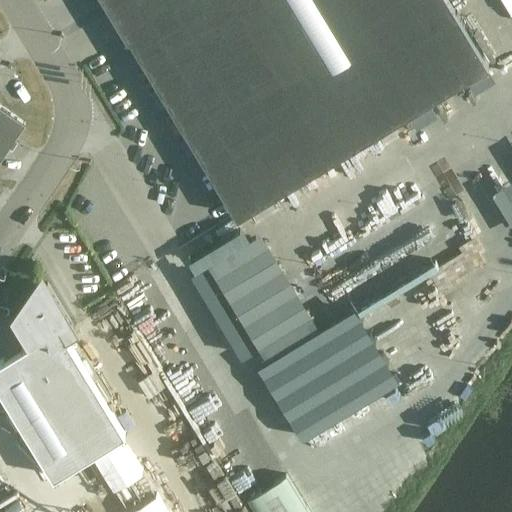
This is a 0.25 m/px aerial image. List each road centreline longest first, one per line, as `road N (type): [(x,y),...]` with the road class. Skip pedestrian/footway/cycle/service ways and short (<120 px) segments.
road 1 (unknown): [(70,127),(90,133),(108,160),(262,435),(311,465),(363,458),(400,432),(511,299)]
road 2 (unclassified): [(0,242),(57,158),(72,116),(67,89),(14,0)]
